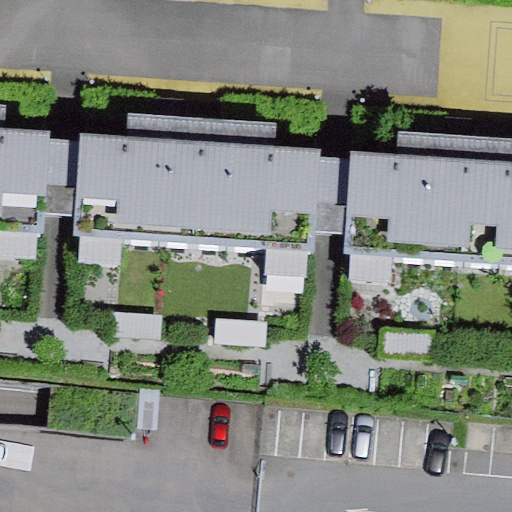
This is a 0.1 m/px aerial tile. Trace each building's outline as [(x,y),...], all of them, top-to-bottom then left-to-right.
[(0,235),(44,239),(51,139),(3,136),(5,111),(0,110),(0,235)] [(127,145),(82,142),(75,242),(317,258),(324,158),(274,154),(275,129),(129,119),(127,145)] [(400,162),(352,158),(346,260),(511,270),(511,145),(402,138),(400,162)] [(113,314),(111,338),(161,343),(163,318),(113,314)] [(216,322),(215,345),(266,348),(268,325),(216,322)] [(384,332),(382,356),(432,359),(433,335),(384,332)]
